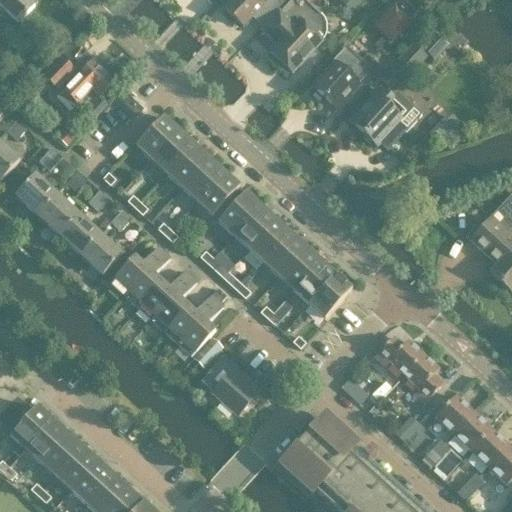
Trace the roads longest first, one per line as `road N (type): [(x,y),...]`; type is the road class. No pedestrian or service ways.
road 1 (tertiary): [(83,0),(405,298)]
road 2 (residential): [(189,511),(61,398),(52,381)]
road 3 (residential): [(447,511),(315,392)]
road 4 (residential): [(204,511),(315,392)]
road 5 (tertiary): [(405,298),(511,398)]
road 6 (residential): [(315,392),(405,298)]
